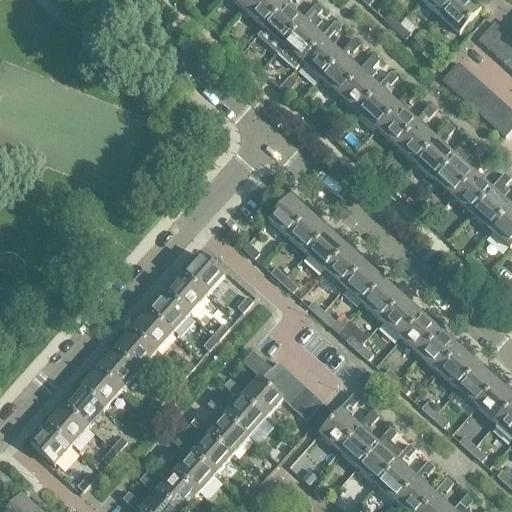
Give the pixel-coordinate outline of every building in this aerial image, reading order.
[(258,0),(229,0),(245,14),(258,0)] [(286,8),(277,0),(258,0),(245,14),(265,31),(286,8)] [(359,0),(369,8),(374,2),(371,0),(359,0)] [(422,0),(421,3),(439,19),(456,0),(422,0)] [(466,0),(456,0),(439,19),(459,37),(481,12),(466,0)] [(316,7),(309,15),(315,21),(322,13),(316,7)] [(304,24),(286,8),(265,31),(283,48),(304,24)] [(394,31),(400,26),(389,16),(384,22),(394,31)] [(323,41),(304,24),(283,48),(302,65),(323,41)] [(335,24),(328,32),(335,38),(342,30),(335,24)] [(495,25),(478,43),(488,51),(504,33),(495,25)] [(394,31),(406,42),(411,36),(400,26),(394,31)] [(511,40),(504,33),(488,51),(497,59),(511,42),(511,40)] [(342,58),(323,41),(302,65),(321,82),(342,58)] [(354,41),(347,49),(353,55),(361,47),(354,41)] [(511,42),(497,59),(506,67),(511,60),(511,42)] [(427,51),(422,56),(433,66),(439,61),(427,51)] [(361,75),(342,58),(321,82),(339,98),(361,75)] [(373,58),(365,66),(372,72),(379,64),(373,58)] [(459,66),(443,83),(452,91),(468,74),(459,66)] [(468,74),(452,91),(461,99),(477,82),(468,74)] [(380,91),(361,75),(339,98),(358,115),(380,91)] [(391,75),(384,83),(391,89),(398,81),(391,75)] [(477,82),(461,99),(470,107),(486,90),(477,82)] [(486,90),(470,107),(479,115),(495,98),(486,90)] [(398,108),(380,91),(358,115),(377,132),(398,108)] [(410,92),(403,100),(410,106),(417,97),(410,92)] [(495,98),(479,115),(488,123),(503,106),(495,98)] [(511,113),(503,106),(488,123),(497,131),(511,114),(511,113)] [(417,125),(398,108),(377,132),(396,149),(417,125)] [(429,108),(422,116),(428,122),(436,114),(429,108)] [(511,114),(497,131),(505,139),(511,131),(511,114)] [(436,142),(417,125),(396,149),(414,166),(436,142)] [(448,126),(441,134),(448,140),(455,132),(448,126)] [(455,159),(436,142),(414,166),(433,183),(455,159)] [(467,142),(460,151),(466,156),(474,148),(467,142)] [(473,176),(455,159),(433,183),(452,199),(473,176)] [(486,159),(478,167),(485,173),(492,165),(486,159)] [(492,192),(473,176),(452,199),(471,216),(492,192)] [(505,176),(497,184),(504,190),(511,182),(505,176)] [(511,209),(492,192),(471,216),(489,233),(511,209)] [(267,223),(268,224),(287,241),(308,216),(289,199),(267,223)] [(417,204),(412,210),(420,218),(426,213),(417,204)] [(511,248),(511,210),(511,209),(489,233),(510,251),(511,248)] [(327,233),(308,216),(287,241),(306,258),(327,233)] [(327,233),(306,258),(324,275),(346,250),(327,233)] [(243,252),(254,262),(260,256),(248,246),(243,252)] [(346,250),(324,275),(343,292),(365,267),(346,250)] [(200,256),(182,276),(207,298),(224,278),(200,256)] [(365,267),(343,292),(362,309),(384,284),(365,267)] [(280,285),(286,279),(276,270),(270,276),(280,285)] [(182,276),(165,295),(190,317),(207,298),(182,276)] [(280,285),(292,296),(298,290),(286,279),(280,285)] [(384,284),(362,309),(381,325),(403,301),(384,284)] [(165,295),(148,314),(173,336),(190,317),(165,295)] [(243,316),(253,305),(247,300),(237,311),(243,316)] [(403,301),(381,325),(400,342),(422,318),(403,301)] [(318,319),(323,313),(313,304),(308,310),(318,319)] [(318,319),(330,330),(335,324),(323,313),(318,319)] [(148,314),(131,332),(156,354),(173,336),(148,314)] [(422,318),(400,342),(419,359),(441,335),(422,318)] [(219,343),(229,332),(223,327),(213,338),(219,343)] [(131,332),(114,351),(139,373),(156,354),(131,332)] [(441,335),(419,359),(438,376),(460,352),(441,335)] [(219,343),(213,338),(203,349),(209,355),(219,343)] [(356,353),(362,347),(351,338),(346,344),(356,353)] [(356,353),(368,364),(373,358),(362,347),(356,353)] [(114,351),(98,370),(122,392),(139,373),(114,351)] [(460,352),(438,376),(457,393),(479,369),(460,352)] [(271,371),(252,355),(242,366),(258,380),(261,383),(271,371)] [(277,364),(271,371),(261,383),(270,391),(286,372),(277,364)] [(185,381),(195,370),(189,365),(180,375),(185,381)] [(479,369),(457,393),(476,410),(498,386),(479,369)] [(98,370),(81,389),(105,411),(122,392),(98,370)] [(286,372),(270,391),(279,399),(295,380),(286,372)] [(394,387),(400,381),(389,372),(384,378),(394,387)] [(185,381),(180,375),(169,387),(175,392),(185,381)] [(270,391),(261,383),(258,380),(241,400),(265,422),(282,402),(279,399),(270,391)] [(295,380),(279,399),(282,402),(287,407),(304,389),(295,380)] [(394,387),(406,398),(411,392),(400,381),(394,387)] [(224,389),(230,394),(236,388),(230,382),(224,389)] [(511,398),(498,386),(476,410),(495,427),(511,408),(511,398)] [(81,389),(64,408),(88,430),(105,411),(81,389)] [(304,389),(287,407),(296,415),(313,397),(304,389)] [(313,397),(296,415),(306,423),(322,405),(313,397)] [(360,403),(353,397),(348,402),(354,408),(360,403)] [(265,422),(241,400),(224,419),(248,440),(265,422)] [(207,408),(213,413),(219,406),(213,401),(207,408)] [(430,402),(427,405),(421,412),(432,421),(437,415),(440,411),(430,402)] [(151,419),(161,408),(155,403),(145,413),(151,419)] [(64,408),(47,427),(71,449),(88,430),(64,408)] [(511,408),(495,427),(511,442),(511,408)] [(360,430),(340,412),(318,437),(338,454),(360,430)] [(151,419),(145,413),(135,425),(141,430),(151,419)] [(372,413),(366,419),(373,425),(378,419),(372,413)] [(449,425),(437,415),(432,421),(444,431),(449,425)] [(248,440),(224,419),(207,438),(231,459),(248,440)] [(191,426),(197,432),(203,425),(197,420),(191,426)] [(71,449),(47,427),(29,446),(54,468),(71,449)] [(379,447),(360,430),(338,454),(357,471),(379,447)] [(390,430),(385,436),(392,442),(397,436),(390,430)] [(231,459),(207,438),(190,456),(214,478),(231,459)] [(173,446),(179,451),(185,445),(179,439),(173,446)] [(470,455),(475,449),(465,439),(459,446),(470,455)] [(118,456),(127,446),(121,440),(112,451),(118,456)] [(398,464),(379,447),(357,471),(376,488),(398,464)] [(409,447),(404,453),(411,459),(416,453),(409,447)] [(470,455),(481,465),(487,459),(475,449),(470,455)] [(118,456),(112,451),(102,462),(108,468),(118,456)] [(214,478),(190,456),(173,475),(197,497),(214,478)] [(156,465),(162,470),(168,463),(162,458),(156,465)] [(417,481),(398,464),(376,488),(395,505),(417,481)] [(428,464),(423,470),(429,476),(435,470),(428,464)] [(508,488),(511,484),(511,480),(503,473),(498,479),(508,488)] [(183,511),(197,497),(173,475),(156,494),(176,511),(183,511)] [(140,483),(146,489),(151,482),(146,477),(140,483)] [(83,495),(93,484),(87,479),(77,490),(83,495)] [(422,511),(436,498),(417,481),(395,505),(402,511),(422,511)] [(447,481),(441,487),(448,493),(453,487),(447,481)] [(176,511),(156,494),(140,511),(176,511)] [(123,502),(129,507),(135,501),(129,495),(123,502)] [(465,497),(460,503),(467,509),(472,504),(465,497)] [(451,511),(436,498),(422,511),(451,511)] [(36,511),(22,499),(9,511),(36,511)]
